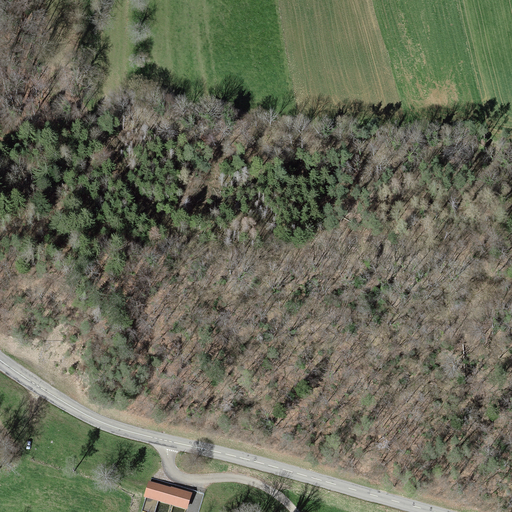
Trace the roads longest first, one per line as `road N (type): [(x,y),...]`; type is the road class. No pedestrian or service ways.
road 1 (track): [(511,282),(424,258),(232,254)]
road 2 (secondary): [(166,440),(435,511)]
road 3 (secondary): [(0,359),(87,415),(166,440)]
road 4 (unclassified): [(166,440),(181,478),(248,480),(296,511)]
